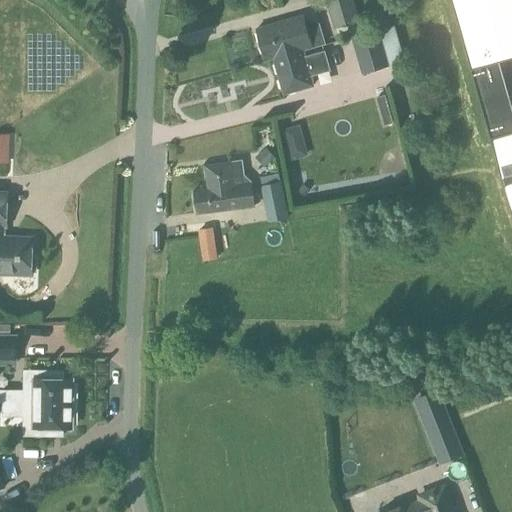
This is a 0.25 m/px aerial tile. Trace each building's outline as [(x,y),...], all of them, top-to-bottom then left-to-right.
[(326,0),(335,27),(358,20),(351,0),(326,0)] [(511,0),(452,0),(511,215),(511,105),(499,59),(511,55),(511,0)] [(323,48),(304,54),(303,50),(325,43),(319,23),(305,27),(302,15),(256,29),(266,61),(274,59),(284,94),(313,86),(310,74),(329,68),(323,48)] [(353,36),(363,72),(388,65),(378,29),(353,36)] [(246,65),(244,34),(223,35),(224,66),(246,65)] [(240,126),(224,130),(228,145),(244,140),(240,126)] [(291,162),(309,157),(300,126),(282,131),(291,162)] [(244,174),(243,162),(205,166),(208,189),(195,191),(197,213),(254,206),(252,183),(244,174)] [(281,182),(279,173),(260,177),(262,186),(260,186),(268,223),(289,218),(282,181),(281,182)] [(6,226),(7,194),(0,193),(0,273),(31,275),(33,239),(2,238),(2,226),(6,226)] [(0,359),(17,359),(17,336),(0,335),(0,359)] [(25,404),(78,404),(78,384),(73,384),(73,380),(64,380),(64,371),(35,371),(35,379),(25,379),(25,404)] [(254,412),(214,419),(224,479),(264,473),(258,437),(267,435),(269,448),(326,438),(320,401),(263,411),(265,424),(256,426),(254,412)] [(78,404),(25,404),(25,427),(34,428),(34,436),(64,436),(64,428),(73,428),(73,423),(78,424),(78,404)] [(0,489),(9,486),(1,461),(0,461),(0,489)] [(422,497),(424,502),(409,508),(409,507),(394,511),(453,511),(444,488),(422,497)] [(339,511),(333,493),(288,497),(289,511),(339,511)]
